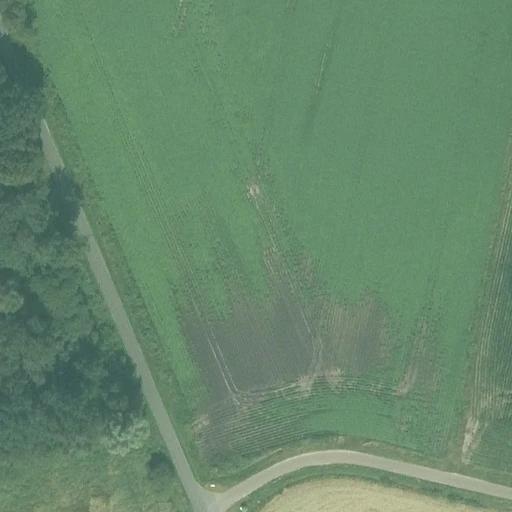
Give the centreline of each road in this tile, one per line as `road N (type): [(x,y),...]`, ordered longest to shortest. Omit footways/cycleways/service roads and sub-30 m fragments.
road 1 (unclassified): [(200,511),(0,31)]
road 2 (unclassified): [(511,496),(325,458),(279,471),(202,511)]
